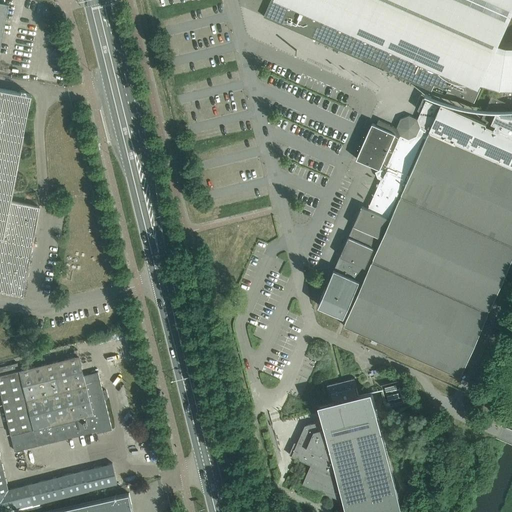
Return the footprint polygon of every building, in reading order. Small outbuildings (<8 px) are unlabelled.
[(511,0),(270,0),(264,16),(431,90),(434,84),(474,102),(480,87),(479,86),(481,81),(500,86),(511,86),(511,0)] [(0,44),(8,4),(0,2),(0,44)] [(10,200),(30,94),(0,88),(0,291),(22,296),(39,206),(10,200)] [(460,376),(511,258),(511,104),(491,95),(484,111),(483,111),(483,112),(482,112),(481,113),(481,114),(481,115),(481,116),(481,117),(481,118),(487,121),(486,123),(441,103),(440,106),(426,100),(419,114),(417,119),(409,115),(400,118),(397,127),(378,119),(376,124),(372,123),(356,158),(380,169),(381,169),(385,171),(381,179),(368,208),(362,206),(340,255),(330,278),(318,305),(347,317),(343,325),(352,329),(360,332),(372,338),(371,341),(376,344),(378,340),(460,376)] [(112,430),(101,383),(106,381),(104,377),(100,378),(98,372),(84,375),(79,356),(0,375),(0,389),(15,451),(97,431),(97,433),(112,430)] [(357,386),(354,377),(327,384),(331,398),(333,398),(334,403),(319,407),(323,420),(305,425),(297,443),(300,445),(295,457),(311,464),(303,483),(343,500),(346,511),(383,511),(401,507),(372,393),(357,397),(354,387),(357,386)] [(0,453),(0,511),(34,503),(29,484),(8,489),(8,487),(4,469),(0,453)] [(133,511),(129,493),(43,511),(133,511)]
